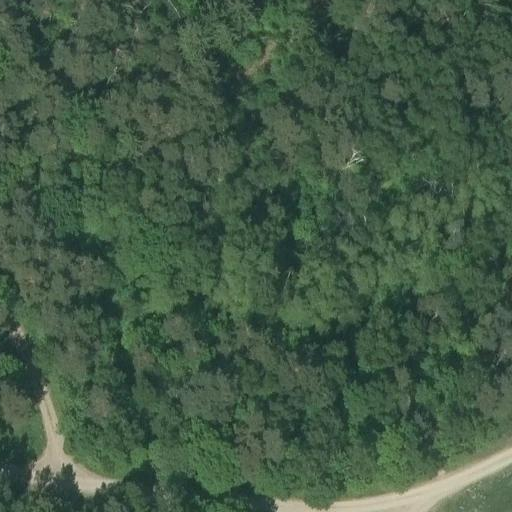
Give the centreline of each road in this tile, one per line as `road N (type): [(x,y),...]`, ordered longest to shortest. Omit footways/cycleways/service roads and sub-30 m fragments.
road 1 (track): [(0,474),(290,511)]
road 2 (track): [(0,314),(49,413),(57,478)]
